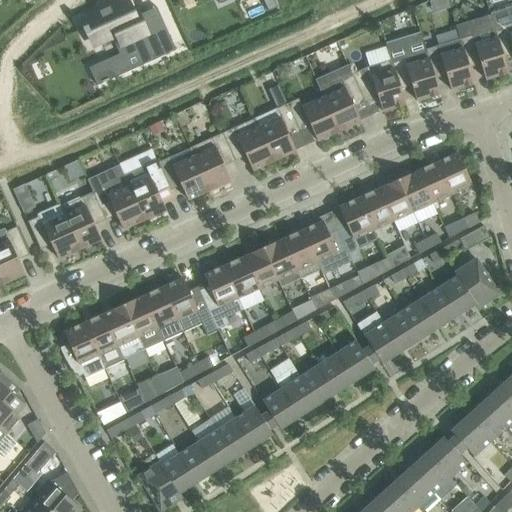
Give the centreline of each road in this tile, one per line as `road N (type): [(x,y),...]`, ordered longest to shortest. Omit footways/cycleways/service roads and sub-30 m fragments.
road 1 (residential): [(6,317),(483,111)]
road 2 (track): [(0,168),(381,0)]
road 3 (residential): [(303,511),(511,329)]
road 4 (residential): [(107,511),(6,317)]
road 5 (track): [(25,158),(1,114),(6,76),(26,38),(68,0)]
